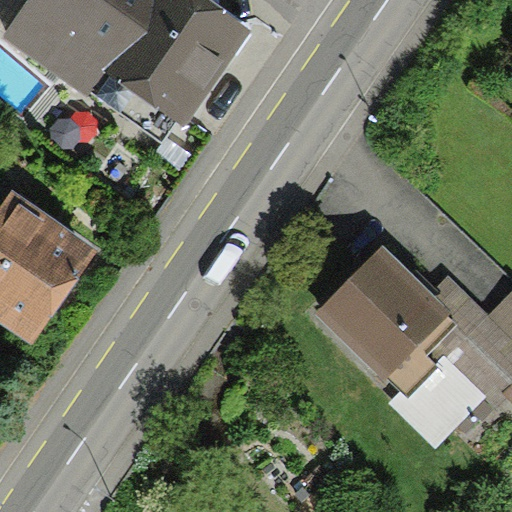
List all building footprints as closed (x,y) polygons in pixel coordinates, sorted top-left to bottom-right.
[(0,0),(0,27),(6,32),(29,0),(0,0)] [(177,123),(184,127),(252,30),(209,0),(29,0),(6,32),(3,38),(91,100),(94,96),(109,75),(177,123)] [(177,123),(109,75),(94,96),(161,145),(168,136),(177,123)] [(192,154),(168,136),(161,145),(156,151),(180,169),(192,154)] [(36,349),(71,309),(14,223),(0,241),(0,328),(31,353),(34,348),(36,349)] [(432,295),(382,246),(316,314),(384,381),(386,379),(409,400),(440,369),(436,365),(428,356),(457,326),(448,317),(451,314),(432,295)] [(449,276),(432,295),(451,314),(448,317),(457,326),(428,356),(436,365),(445,356),(499,409),(509,399),(503,393),(511,384),(511,292),(489,316),(449,276)] [(511,384),(503,393),(509,399),(511,402),(511,384)]
